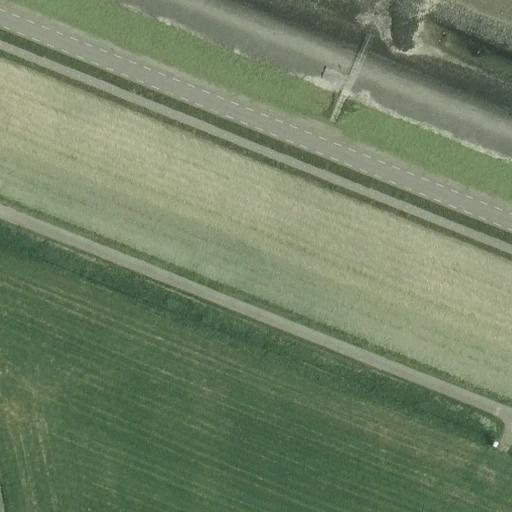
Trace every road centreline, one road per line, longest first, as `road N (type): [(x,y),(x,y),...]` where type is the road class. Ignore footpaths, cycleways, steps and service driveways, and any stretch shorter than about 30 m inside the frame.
road 1 (tertiary): [(511,226),(0,19)]
road 2 (unclassified): [(511,415),(0,211)]
